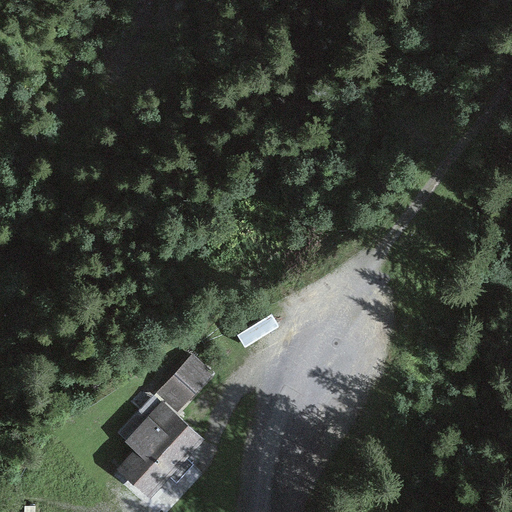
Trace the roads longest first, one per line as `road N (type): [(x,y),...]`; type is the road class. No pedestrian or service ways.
road 1 (track): [(511,70),(407,225),(317,325)]
road 2 (unclassified): [(251,511),(274,403),(317,325)]
